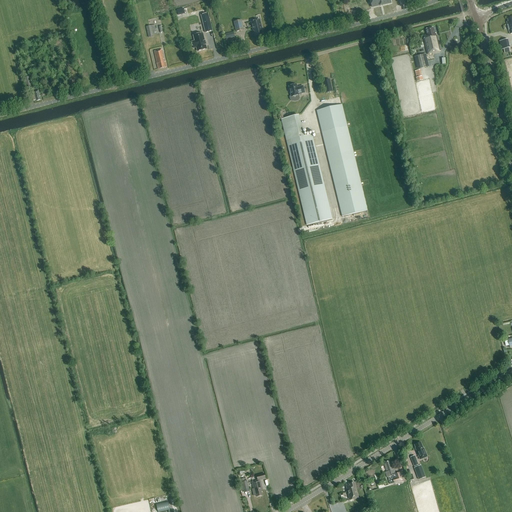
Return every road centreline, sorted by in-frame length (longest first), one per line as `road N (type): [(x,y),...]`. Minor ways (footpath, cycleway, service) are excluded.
road 1 (unclassified): [(0,113),(437,0)]
road 2 (tertiary): [(286,511),(511,371)]
road 3 (track): [(474,11),(306,57)]
road 4 (tertiary): [(511,163),(476,17)]
